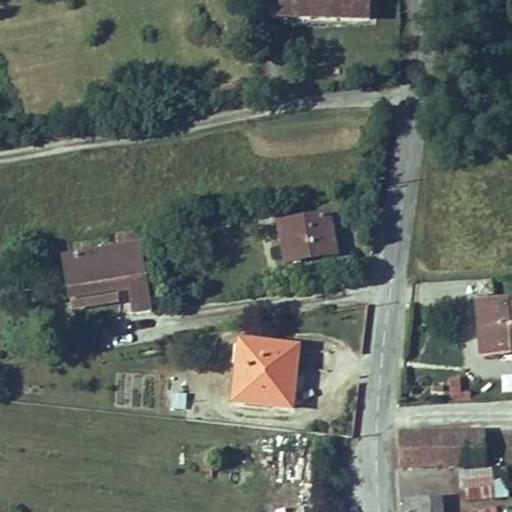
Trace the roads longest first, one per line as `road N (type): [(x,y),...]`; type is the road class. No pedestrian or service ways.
road 1 (residential): [(405,87),(378,511)]
road 2 (residential): [(405,87),(325,87),(0,157)]
